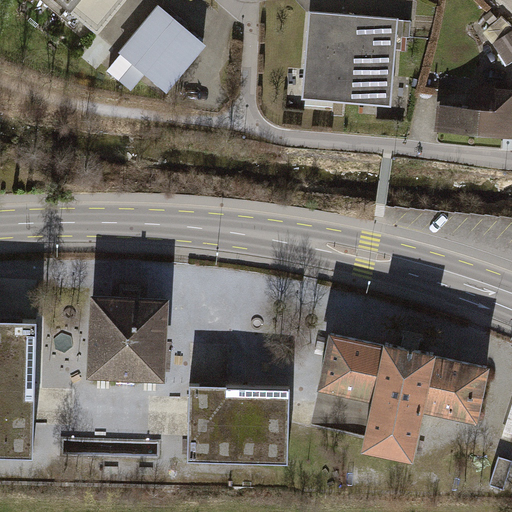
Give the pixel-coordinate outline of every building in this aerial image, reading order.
[(69,0),(108,31),(133,0),(69,0)] [(511,0),(495,0),(490,6),(503,17),(485,36),(508,66),(511,63),(511,0)] [(156,11),(104,71),(131,94),(144,78),(163,94),(201,50),(156,11)] [(354,19),(310,15),(302,101),(346,104),(354,19)] [(399,22),(354,19),(346,104),(392,108),(399,22)] [(474,108),(441,106),(439,129),(511,135),(511,133),(511,94),(475,91),(474,108)] [(93,296),(90,373),(163,377),(166,299),(93,296)] [(0,454),(33,455),(36,319),(0,318),(0,454)] [(385,344),(331,333),(320,385),(374,397),(365,446),(411,455),(422,407),(482,420),(493,368),(434,355),(434,353),(385,342),(385,344)] [(190,383),(187,459),(288,462),(290,386),(190,383)] [(511,477),(511,467),(501,464),(493,491),(506,496),(511,477)]
